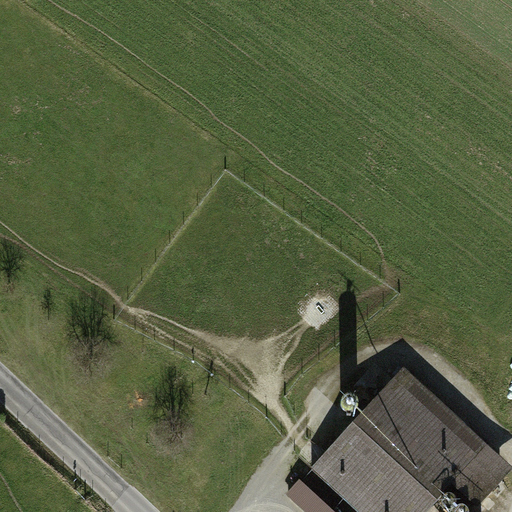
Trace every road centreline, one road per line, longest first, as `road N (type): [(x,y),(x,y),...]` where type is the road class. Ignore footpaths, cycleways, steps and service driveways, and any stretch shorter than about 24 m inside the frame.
road 1 (track): [(511,452),(418,365),(387,361),(356,370),(332,393),(317,440)]
road 2 (tertiary): [(136,511),(0,383)]
